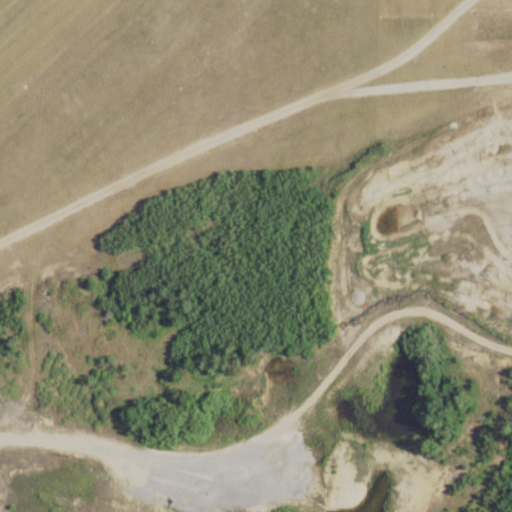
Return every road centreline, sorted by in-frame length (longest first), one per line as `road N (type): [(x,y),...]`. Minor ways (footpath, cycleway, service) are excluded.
road 1 (residential): [(0,445),(59,441),(219,456),(382,320)]
road 2 (track): [(382,320),(511,315)]
